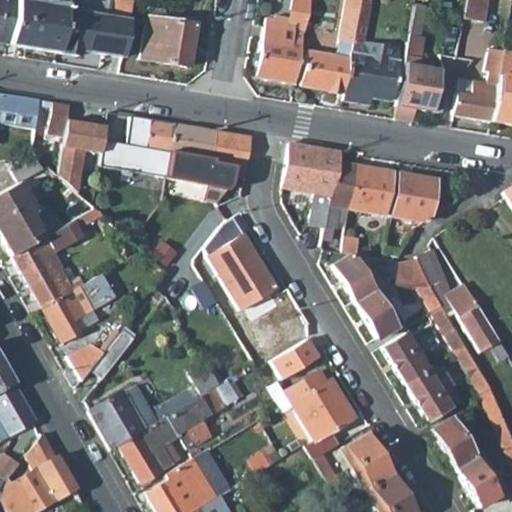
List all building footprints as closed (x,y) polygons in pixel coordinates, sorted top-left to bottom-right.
[(13,0),(0,0),(0,44),(5,45),(13,2),(13,0)] [(13,2),(5,45),(54,54),(62,0),(55,0),(54,9),(18,3),(13,2)] [(96,17),(74,14),(75,0),(62,0),(54,54),(75,57),(75,52),(119,59),(128,3),(117,2),(114,21),(96,17)] [(98,5),(94,0),(75,0),(74,14),(96,17),(98,5)] [(262,27),(253,79),(291,85),(294,71),(305,0),(290,0),(288,20),(287,25),(283,31),(262,27)] [(357,0),(342,0),(341,8),(355,11),(357,3),(357,0)] [(483,0),(462,0),(459,20),(480,24),(483,0)] [(389,101),(395,63),(358,56),(366,5),(357,3),(355,11),(352,29),(345,71),(341,94),(340,101),(360,105),(361,98),(387,103),(389,101)] [(402,58),(415,61),(419,41),(415,40),(420,8),(411,7),(408,24),(402,58)] [(161,21),(163,11),(146,8),(145,18),(161,21)] [(341,8),(333,57),(304,52),(298,87),(325,92),(337,94),(337,93),(341,94),(345,71),(352,29),(355,11),(341,8)] [(263,19),(262,27),(283,31),(287,25),(288,20),(271,17),(271,21),(263,19)] [(145,18),(138,60),(184,68),(190,26),(161,21),(145,18)] [(453,95),(450,117),(488,124),(493,94),(500,53),(485,51),(482,73),(485,74),(483,86),(469,84),(466,97),(453,95)] [(493,94),(488,124),(511,127),(511,86),(504,85),(509,55),(500,53),(493,94)] [(415,61),(402,58),(401,66),(414,69),(415,61)] [(414,69),(401,66),(399,79),(394,108),(392,120),(407,123),(410,111),(436,116),(439,94),(411,88),(414,69)] [(455,82),(453,95),(466,97),(469,84),(455,82)] [(22,107),(24,99),(0,95),(0,108),(15,112),(17,106),(22,107)] [(59,137),(62,120),(64,106),(48,103),(42,133),(59,137)] [(98,140),(95,153),(94,164),(123,169),(123,172),(132,174),(133,170),(161,175),(169,124),(124,116),(120,143),(98,140)] [(98,140),(100,128),(62,120),(59,137),(57,146),(80,150),(95,153),(98,140)] [(169,124),(161,175),(161,179),(223,189),(225,177),(226,169),(206,163),(212,132),(169,124)] [(247,137),(212,132),(206,163),(226,169),(225,177),(240,179),(247,137)] [(335,153),(286,145),(279,189),(310,195),(304,226),(320,230),(321,225),(335,153)] [(57,146),(52,176),(72,195),(80,150),(57,146)] [(335,153),(321,225),(330,227),(335,209),(344,211),(352,166),(354,156),(335,153)] [(19,171),(23,179),(43,168),(36,161),(19,171)] [(352,166),(344,211),(382,217),(390,173),(352,166)] [(395,174),(386,218),(420,224),(425,221),(431,182),(395,174)] [(0,191),(0,244),(7,257),(42,237),(70,222),(89,211),(78,201),(33,228),(25,217),(32,213),(15,183),(0,191)] [(511,185),(498,194),(511,215),(511,185)] [(216,199),(223,189),(201,186),(198,200),(213,203),(216,199)] [(90,242),(105,231),(90,214),(79,220),(79,222),(76,224),(90,242)] [(237,313),(272,290),(227,220),(217,225),(202,243),(209,253),(201,258),(233,307),(237,313)] [(70,222),(42,237),(7,257),(33,301),(38,310),(69,292),(81,285),(67,262),(58,267),(50,253),(78,237),(70,222)] [(337,254),(339,255),(351,257),(354,242),(339,239),(337,254)] [(394,259),(398,252),(381,247),(379,256),(394,259)] [(497,361),(504,356),(459,285),(446,293),(441,277),(428,252),(412,259),(413,261),(427,286),(438,307),(442,315),(449,310),(477,354),(488,347),(497,361)] [(342,257),(326,267),(349,304),(373,290),(353,259),(342,257)] [(233,307),(201,258),(195,261),(228,311),(230,310),(233,307)] [(412,287),(427,286),(413,261),(401,268),(398,270),(409,288),(412,287)] [(192,297),(179,279),(164,268),(160,273),(148,289),(159,298),(174,321),(192,297)] [(416,293),(419,300),(424,307),(427,313),(438,307),(427,286),(412,287),(416,293)] [(372,341),(394,326),(373,290),(349,304),(372,341)] [(69,292),(38,310),(58,343),(76,333),(75,331),(70,322),(81,316),(82,315),(69,292)] [(416,293),(400,302),(404,309),(419,300),(416,293)] [(38,310),(33,301),(24,306),(29,315),(38,310)] [(406,318),(410,324),(427,313),(424,307),(406,318)] [(451,331),(445,321),(442,315),(438,307),(427,313),(476,396),(486,390),(451,331)] [(219,316),(231,335),(242,329),(230,310),(228,311),(219,316)] [(83,376),(85,373),(118,330),(125,319),(122,315),(113,317),(113,323),(109,328),(104,325),(87,347),(88,348),(72,368),(83,376)] [(81,316),(70,322),(75,331),(87,325),(81,316)] [(85,373),(97,381),(130,339),(118,330),(85,373)] [(377,350),(422,422),(445,408),(436,394),(400,336),(377,350)] [(201,364),(183,375),(190,387),(148,413),(132,386),(85,413),(107,451),(116,445),(215,386),(201,364)] [(0,391),(11,385),(0,365),(0,391)] [(280,394),(309,441),(299,447),(308,462),(318,456),(334,446),(326,432),(350,417),(327,381),(322,384),(315,373),(280,394)] [(215,386),(116,445),(137,479),(175,456),(167,443),(175,438),(183,450),(206,437),(197,423),(234,400),(223,381),(215,386)] [(11,385),(0,391),(0,426),(7,439),(33,423),(11,385)] [(436,394),(445,408),(453,403),(445,388),(436,394)] [(495,442),(504,438),(486,390),(476,396),(495,442)] [(467,445),(449,417),(427,431),(451,470),(474,455),(467,445)] [(492,444),(489,436),(484,436),(483,435),(467,445),(474,455),(492,444)] [(386,477),(361,436),(335,451),(356,485),(342,493),(318,456),(308,462),(336,507),(346,501),(361,492),(386,477)] [(9,484),(7,481),(0,492),(0,505),(4,511),(34,511),(71,489),(53,458),(50,459),(37,437),(22,456),(31,471),(9,484)] [(511,488),(511,457),(504,438),(495,442),(507,472),(511,488)] [(451,470),(475,508),(505,490),(501,472),(489,479),(474,455),(451,470)] [(0,466),(0,481),(2,483),(15,466),(5,459),(0,466)] [(165,482),(144,493),(155,511),(190,511),(196,509),(209,501),(193,475),(185,462),(172,470),(162,476),(165,482)] [(271,463),(236,484),(241,492),(276,470),(271,463)] [(193,475),(209,501),(220,494),(222,493),(206,468),(193,475)] [(372,511),(407,511),(386,477),(361,492),(372,511)] [(196,509),(198,511),(222,511),(217,505),(224,500),(220,494),(209,501),(196,509)] [(339,511),(352,511),(346,501),(336,507),(339,511)]
